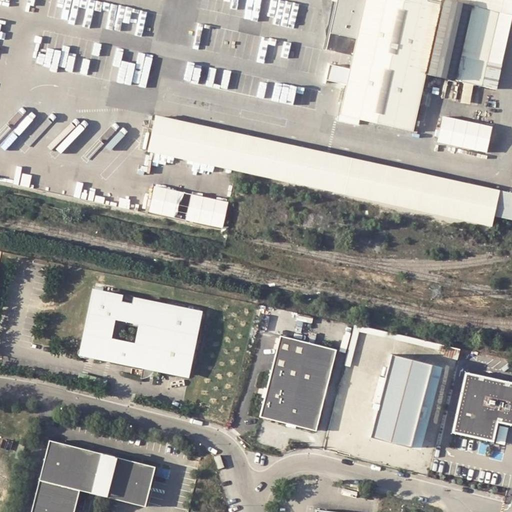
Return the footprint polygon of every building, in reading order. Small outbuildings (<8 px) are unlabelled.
[(361,0),(337,114),(410,131),(423,74),(461,81),(471,83),(498,90),(511,20),(511,12),(456,0),(361,0)] [(471,83),(461,81),(457,102),(467,103),(471,83)] [(319,100),(320,92),(289,85),(286,102),(299,104),(299,101),(304,102),(305,98),(319,100)] [(497,189),(153,114),(145,151),(489,225),(491,216),(497,189)] [(493,125),(444,114),(438,141),(487,153),(493,125)] [(229,201),(155,184),(149,212),(223,229),(229,201)] [(511,192),(509,192),(497,189),(491,216),(511,219),(511,192)] [(190,378),(204,311),(93,287),(78,354),(190,378)] [(315,430),(337,350),(281,335),(259,415),(315,430)] [(432,360),(391,349),(369,435),(410,445),(432,360)] [(444,363),(432,360),(410,445),(422,448),(444,363)] [(104,379),(76,371),(73,383),(100,390),(104,379)] [(511,382),(477,376),(465,373),(454,433),(493,441),(495,433),(496,426),(497,422),(511,424),(511,382)] [(46,438),(26,511),(69,511),(76,488),(115,498),(141,505),(151,465),(46,438)] [(214,457),(219,469),(225,467),(220,455),(214,457)]
